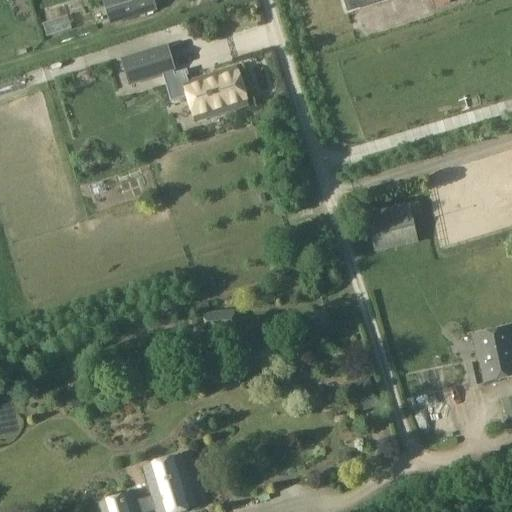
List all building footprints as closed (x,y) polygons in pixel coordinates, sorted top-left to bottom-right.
[(101,0),(110,26),(157,11),(153,0),(101,0)] [(344,0),(347,10),(378,0),(344,0)] [(167,45),(120,60),(129,88),(176,73),(167,45)] [(247,107),(235,68),(184,84),(196,122),(247,107)] [(410,204),(366,214),(371,237),(415,227),(410,204)] [(75,214),(18,229),(43,322),(100,307),(75,214)] [(206,314),(206,332),(234,332),(234,314),(206,314)] [(467,367),(471,387),(511,377),(511,332),(511,328),(476,335),(482,363),(467,367)] [(151,353),(149,364),(167,368),(169,356),(151,353)] [(369,378),(354,383),(364,412),(378,408),(369,378)] [(69,390),(63,406),(80,411),(85,395),(69,390)] [(101,504),(102,511),(179,511),(197,507),(182,457),(143,469),(151,497),(134,503),(132,495),(101,504)]
